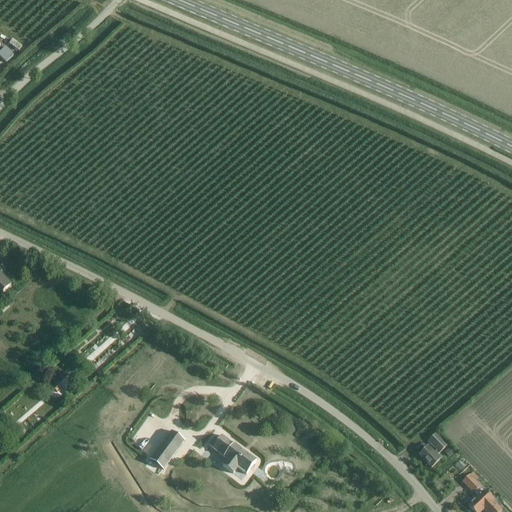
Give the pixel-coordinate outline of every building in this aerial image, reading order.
[(12,35),(8,39),(16,48),(20,44),(12,35)] [(0,294),(10,285),(0,274),(0,294)] [(94,350),(110,340),(107,335),(91,344),(94,350)] [(215,392),(217,382),(206,380),(204,390),(215,392)] [(62,387),(58,382),(57,382),(52,387),(56,392),(62,387)] [(258,397),(236,385),(228,399),(250,412),(258,397)] [(204,411),(214,396),(201,388),(192,403),(204,411)] [(186,403),(180,408),(189,418),(195,413),(186,403)] [(163,471),(185,442),(171,432),(150,461),(163,471)] [(448,446),(436,434),(428,442),(436,451),(434,454),(427,447),(418,456),(431,469),(440,461),(436,457),(448,446)] [(233,445),(222,437),(218,441),(214,438),(208,446),(212,449),(212,450),(223,458),(227,461),(222,467),(233,475),(237,469),(246,476),(256,462),(233,445)] [(281,463),(282,462),(299,478),(311,465),(301,456),(302,455),(295,448),(291,452),(286,448),(276,459),(281,463)] [(449,449),(444,453),(449,458),(454,453),(449,449)] [(469,476),(462,483),(473,494),(474,493),(478,498),(468,507),(472,511),(481,511),(483,510),(484,511),(501,511),(492,502),(494,501),(485,491),(482,494),(477,490),(480,487),(469,476)]
